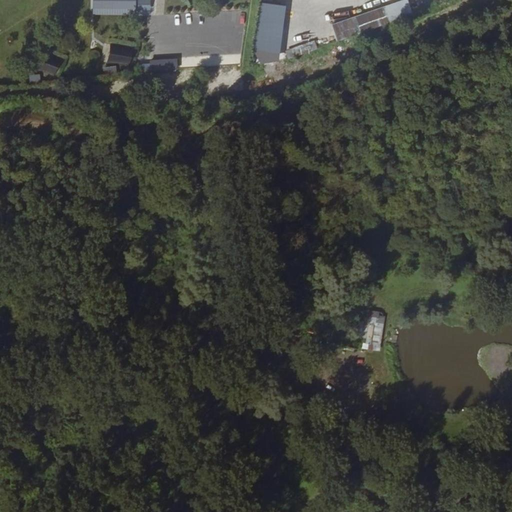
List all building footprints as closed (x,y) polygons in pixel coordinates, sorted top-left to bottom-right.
[(152,0),(138,0),(139,10),(153,10),(152,0)] [(411,1),(333,20),(338,40),(416,21),(411,1)] [(280,64),(288,6),(259,2),(252,50),(257,51),(256,61),(280,64)] [(110,53),(123,55),(124,46),(111,45),(110,53)] [(54,78),(60,66),(53,63),(56,56),(46,52),(33,79),(39,82),(43,73),(54,78)] [(178,58),(164,58),(164,70),(179,69),(178,58)] [(38,74),(31,75),(31,83),(39,82),(38,74)] [(381,351),(384,318),(360,316),(358,337),(365,338),(364,349),(381,351)]
